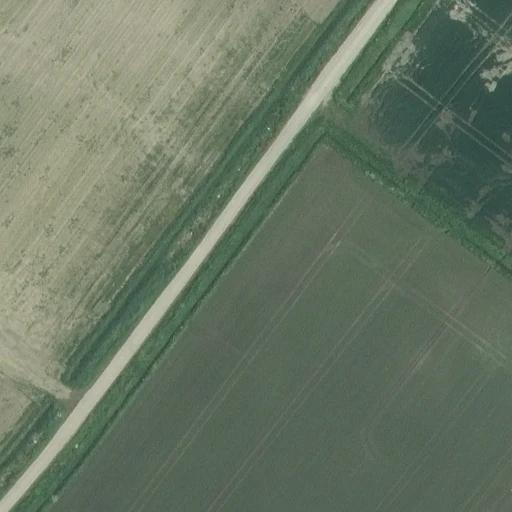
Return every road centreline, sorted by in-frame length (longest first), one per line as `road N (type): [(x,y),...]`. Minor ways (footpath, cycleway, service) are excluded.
road 1 (unclassified): [(0,507),(364,22)]
road 2 (tertiary): [(0,454),(253,113)]
road 3 (residential): [(171,116),(0,350)]
road 4 (tertiary): [(253,113),(290,88),(340,19)]
road 5 (tertiary): [(316,4),(253,113)]
